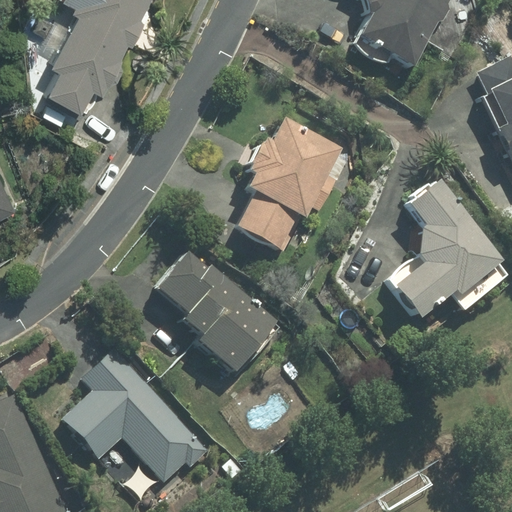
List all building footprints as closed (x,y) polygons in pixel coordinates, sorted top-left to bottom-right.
[(130,19),(139,0),(46,0),(43,7),(62,17),(35,68),(41,71),(28,97),(63,115),(76,90),(87,97),(114,45),(120,48),(134,21),(130,19)] [(444,0),(352,0),(347,9),(357,14),(342,43),(407,75),(444,0)] [(511,76),(511,77),(503,59),(468,73),(476,92),(472,93),(490,136),(479,140),(491,168),(502,163),(511,187),(511,76)] [(222,233),(268,258),(297,206),(310,213),(337,165),(266,125),(252,149),(244,144),(225,178),(231,181),(225,192),(240,201),(222,233)] [(499,279),(423,185),(390,213),(405,232),(402,260),(366,289),(403,335),(440,305),(450,318),(499,279)] [(0,211),(8,208),(0,191),(0,211)] [(270,330),(177,263),(138,317),(230,385),(270,330)] [(202,458),(103,350),(70,381),(82,394),(49,423),(85,462),(113,436),(157,485),(176,467),(183,475),(202,458)] [(55,511),(6,403),(0,405),(0,511),(55,511)] [(132,470),(116,484),(133,504),(149,489),(132,470)]
